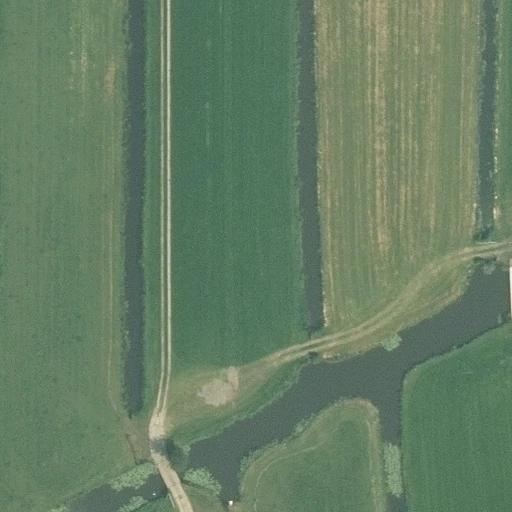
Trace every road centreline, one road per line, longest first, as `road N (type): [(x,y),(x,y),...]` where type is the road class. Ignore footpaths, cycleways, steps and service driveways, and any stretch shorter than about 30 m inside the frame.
road 1 (track): [(511,247),(454,262),(383,324),(290,354),(157,435),(94,424)]
road 2 (track): [(169,0),(160,454)]
